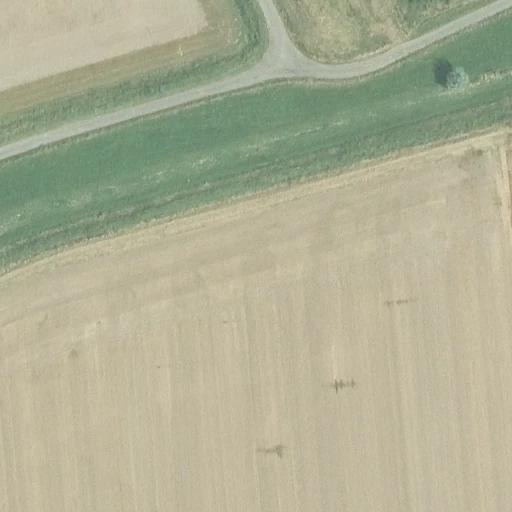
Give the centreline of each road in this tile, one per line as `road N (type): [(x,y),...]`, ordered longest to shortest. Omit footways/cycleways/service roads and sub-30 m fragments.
road 1 (unclassified): [(0,158),(279,72)]
road 2 (unclassified): [(279,72),(348,73),(511,2)]
